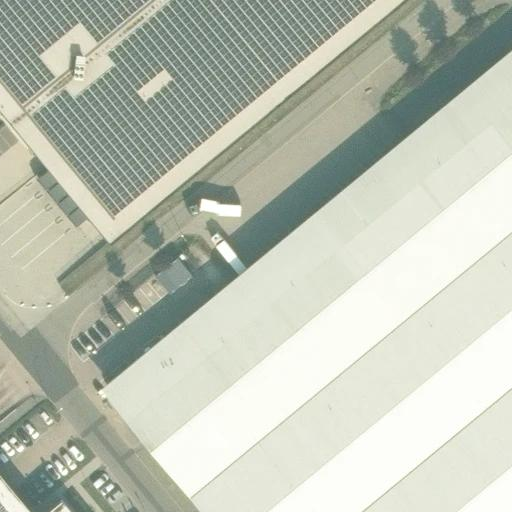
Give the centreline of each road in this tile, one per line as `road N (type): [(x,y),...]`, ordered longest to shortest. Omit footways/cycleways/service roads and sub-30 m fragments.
road 1 (unclassified): [(20,341),(433,0)]
road 2 (unclassified): [(20,341),(162,511)]
